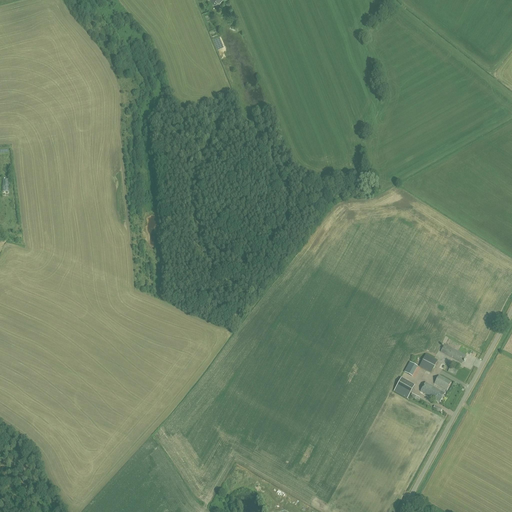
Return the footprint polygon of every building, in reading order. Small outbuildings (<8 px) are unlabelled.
[(462,364),(466,356),(445,344),(441,352),(462,364)] [(431,373),(438,360),(426,354),(419,366),(431,373)] [(410,362),(404,372),(412,376),(417,367),(410,362)] [(447,390),(451,382),(438,375),(434,383),(447,390)] [(408,400),(415,387),(401,379),(394,392),(404,398),(408,400)] [(440,402),(445,394),(425,383),(421,391),(440,402)]
